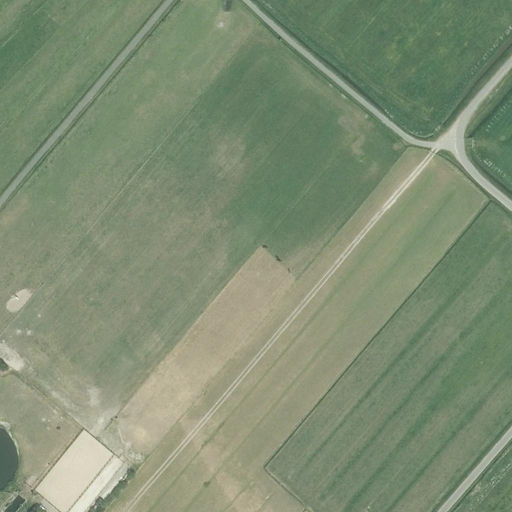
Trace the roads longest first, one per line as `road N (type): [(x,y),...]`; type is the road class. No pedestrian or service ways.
road 1 (track): [(459,146),(435,148),(124,511)]
road 2 (unclassified): [(511,205),(471,169),(458,143),(463,117),(511,61)]
